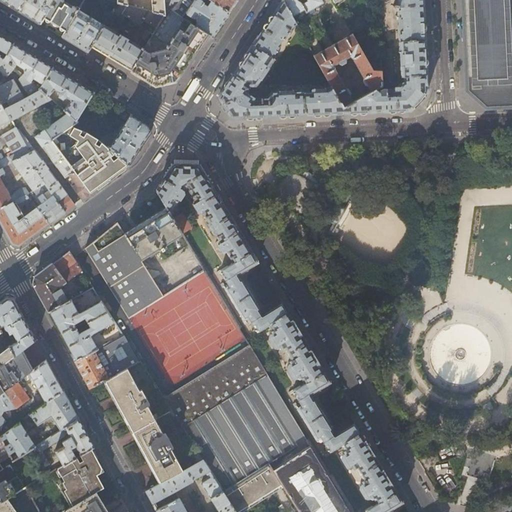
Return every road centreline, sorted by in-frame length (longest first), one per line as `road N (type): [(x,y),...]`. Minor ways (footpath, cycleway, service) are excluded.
road 1 (residential): [(212,144),(430,511)]
road 2 (residential): [(12,270),(141,511)]
road 3 (residential): [(212,144),(445,126)]
road 4 (tertiary): [(12,270),(143,172),(176,120)]
road 5 (tertiary): [(0,18),(176,120)]
road 6 (tertiary): [(176,120),(255,0)]
road 7 (residential): [(445,126),(441,0)]
